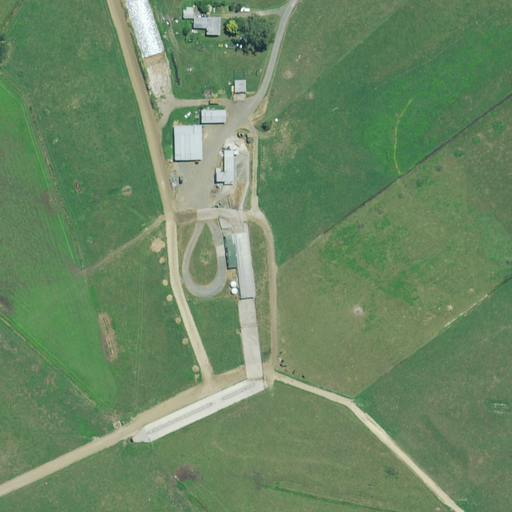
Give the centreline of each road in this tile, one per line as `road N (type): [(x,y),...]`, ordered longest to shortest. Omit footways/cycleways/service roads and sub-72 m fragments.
road 1 (track): [(467,511),(355,397),(287,372),(246,371),(184,396),(0,490)]
road 2 (track): [(212,385),(111,0)]
road 3 (track): [(299,0),(274,78),(274,372)]
